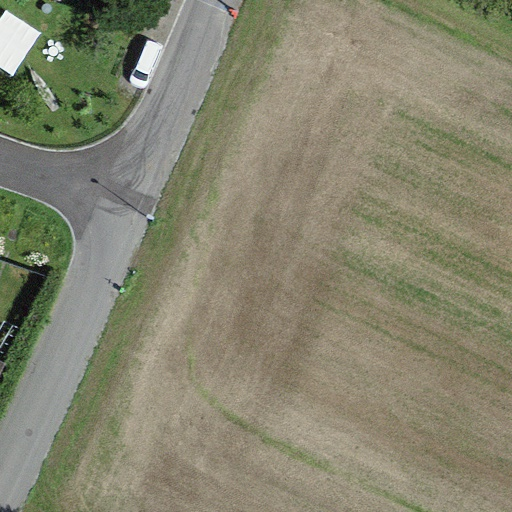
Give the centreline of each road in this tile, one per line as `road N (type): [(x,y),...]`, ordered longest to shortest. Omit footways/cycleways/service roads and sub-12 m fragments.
road 1 (residential): [(130,205),(0,470)]
road 2 (residential): [(217,0),(130,205)]
road 3 (residential): [(0,161),(130,205)]
